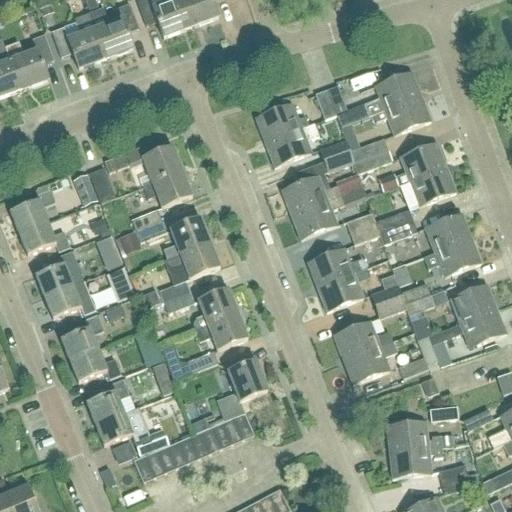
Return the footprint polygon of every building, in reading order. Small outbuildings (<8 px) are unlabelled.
[(191,33),(180,5),(178,0),(162,0),(166,10),(154,14),(149,2),(137,6),(146,32),(158,28),(164,43),(191,33)] [(193,0),(180,5),(191,33),(219,23),(213,7),(224,3),(223,0),(193,0)] [(102,13),(88,18),(106,64),(134,54),(128,39),(139,35),(130,9),(118,14),(122,26),(109,31),(102,13)] [(106,64),(88,18),(74,23),(81,41),(68,46),(64,33),(52,38),(61,63),(73,59),(78,75),(106,64)] [(18,47),(5,52),(21,96),(49,85),(43,70),(54,66),(45,40),(33,45),(38,57),(24,62),(18,47)] [(0,103),(21,96),(5,52),(2,44),(0,44),(0,103)] [(385,116),(421,102),(412,78),(376,92),(380,104),(365,109),(370,121),(385,115),(385,116)] [(337,92),(327,96),(336,121),(347,116),(337,92)] [(327,96),(316,101),(325,125),(336,121),(327,96)] [(421,102),(385,116),(395,141),(431,127),(421,102)] [(256,124),(265,148),(301,134),(292,110),(256,124)] [(301,134),(265,148),(275,173),(311,159),(301,134)] [(384,145),(350,158),(354,169),(379,160),(388,156),(384,145)] [(320,156),(325,167),(349,158),(345,147),(320,156)] [(183,177),(173,153),(158,159),(154,148),(131,157),(135,168),(136,169),(143,167),(152,189),(183,177)] [(401,163),(410,188),(447,174),(437,148),(401,163)] [(379,160),(354,169),(358,180),(392,167),(388,156),(379,160)] [(102,168),(106,179),(135,168),(131,157),(102,168)] [(349,158),(325,167),(329,178),(354,169),(350,158),(349,158)] [(447,174),(410,188),(420,212),(456,197),(447,174)] [(183,177),(152,189),(162,214),(192,202),(183,177)] [(347,201),(372,192),(368,180),(343,189),(347,201)] [(72,186),(82,211),(95,206),(85,181),(72,186)] [(282,196),(291,221),(340,202),(336,191),(324,196),(319,182),(282,196)] [(11,216),(20,238),(47,227),(42,213),(56,208),(51,195),(37,201),(38,205),(11,216)] [(340,202),(291,221),(301,246),(338,231),(332,216),(344,212),(340,202)] [(133,225),(137,236),(162,227),(158,216),(133,225)] [(409,216),(375,229),(375,230),(379,239),(413,226),(409,216)] [(425,233),(435,258),(472,244),(462,219),(425,233)] [(371,220),(347,230),(350,239),(375,230),(375,229),(371,220)] [(170,236),(180,260),(211,248),(201,224),(170,236)] [(418,239),(413,226),(379,239),(380,241),(384,252),(418,239)] [(47,227),(20,238),(28,260),(56,249),(59,257),(70,253),(61,230),(51,235),(47,227)] [(137,236),(141,247),(166,237),(162,227),(137,236)] [(375,230),(350,239),(355,251),(380,241),(379,239),(375,230)] [(472,244),(435,258),(445,282),(481,268),(472,244)] [(211,248),(180,260),(164,267),(173,291),(189,285),(220,273),(211,248)] [(308,268),(317,293),(353,279),(344,255),(308,268)] [(36,281),(45,302),(73,291),(68,278),(78,274),(72,258),(61,262),(64,270),(36,281)] [(353,279),(317,293),(327,317),(363,303),(353,279)] [(160,296),(164,307),(193,296),(189,285),(173,291),(160,296)] [(401,303),(404,310),(430,300),(427,290),(402,299),(399,292),(398,292),(400,298),(400,300),(401,303)] [(451,304),(460,329),(497,315),(487,290),(451,304)] [(73,291),(45,302),(54,324),(81,313),(84,322),(96,317),(90,301),(79,306),(73,291)] [(373,301),(377,311),(401,303),(400,300),(400,298),(398,292),(373,301)] [(193,329),(196,336),(238,320),(229,295),(198,307),(203,321),(196,324),(193,329)] [(193,296),(164,307),(169,318),(197,307),(193,296)] [(430,300),(404,310),(406,315),(408,314),(411,321),(421,317),(423,323),(437,318),(430,300)] [(401,303),(377,311),(381,324),(406,315),(404,310),(401,303)] [(497,315),(460,329),(470,354),(506,340),(497,315)] [(248,344),(238,320),(196,336),(200,347),(212,343),(217,356),(248,344)] [(62,344),(70,366),(98,355),(93,341),(104,337),(97,321),(86,326),(89,333),(62,344)] [(334,341),(344,366),(380,352),(393,347),(389,337),(376,342),(370,327),(334,341)] [(424,363),(428,375),(429,374),(427,371),(439,367),(429,341),(417,346),(424,363)] [(380,352),(344,366),(353,390),(389,376),(380,352)] [(98,355),(70,366),(79,388),(106,377),(110,385),(121,381),(115,365),(104,369),(98,355)] [(212,358),(187,367),(191,379),(216,369),(212,358)] [(428,375),(424,363),(399,373),(403,384),(428,375)] [(224,426),(244,419),(245,419),(240,407),(267,397),(256,367),(228,378),(236,399),(216,406),(224,426)] [(497,383),(503,400),(511,396),(511,382),(511,378),(497,383)] [(87,408),(96,430),(124,419),(118,405),(129,401),(123,385),(112,390),(114,397),(87,408)] [(433,417),(435,429),(461,426),(460,414),(433,417)] [(466,425),(471,436),(495,425),(490,414),(466,425)] [(511,445),(511,416),(501,422),(506,434),(488,442),(493,454),(511,446),(511,445)] [(124,419),(96,430),(104,452),(133,441),(141,461),(168,450),(163,436),(149,441),(143,427),(129,432),(124,419)] [(232,424),(242,446),(254,441),(244,419),(232,424)] [(222,429),(231,451),(242,446),(232,424),(222,429)] [(387,432),(390,458),(440,452),(439,441),(431,442),(431,445),(427,446),(425,427),(387,432)] [(211,433),(221,456),(231,451),(222,429),(211,433)] [(200,438),(210,460),(221,456),(211,433),(200,438)] [(189,443),(199,465),(210,460),(200,438),(189,443)] [(178,447),(188,470),(199,465),(189,443),(178,447)] [(168,452),(177,474),(188,470),(178,447),(168,452)] [(157,457),(167,479),(177,474),(168,452),(157,457)] [(440,452),(390,458),(393,484),(431,479),(429,460),(433,460),(433,463),(441,462),(440,452)] [(146,461),(156,484),(167,479),(157,457),(146,461)] [(134,466),(144,489),(156,484),(146,461),(134,466)] [(439,479),(445,502),(470,495),(465,473),(439,479)] [(511,474),(492,485),(497,495),(511,487),(511,474)] [(36,511),(27,491),(3,501),(7,511),(36,511)] [(268,501),(273,511),(288,511),(279,495),(268,501)] [(257,507),(260,511),(273,511),(268,501),(257,507)] [(416,511),(440,511),(436,503),(416,511)]
